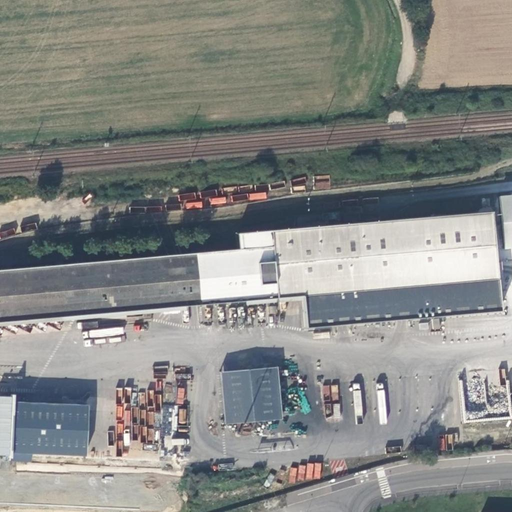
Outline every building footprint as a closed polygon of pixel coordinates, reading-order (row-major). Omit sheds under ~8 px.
[(511,193),(498,195),(503,248),(511,247),(511,193)] [(239,233),(240,249),(60,264),(65,315),(302,295),(305,327),(500,309),(491,209),(239,233)] [(0,321),(65,315),(60,264),(0,269),(0,321)] [(277,367),(221,372),(226,419),(282,413),(277,367)] [(9,457),(173,465),(176,404),(8,397),(8,391),(0,390),(0,450),(9,451),(9,457)] [(125,478),(0,472),(0,511),(132,511),(133,485),(124,485),(125,478)]
